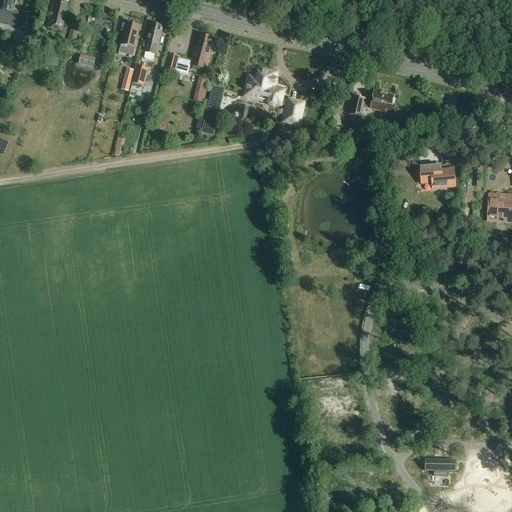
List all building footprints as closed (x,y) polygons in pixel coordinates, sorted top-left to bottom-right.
[(13,12),(16,0),(1,0),(0,6),(0,24),(15,28),(19,13),(13,12)] [(53,0),(47,28),(63,32),(67,15),(66,14),(68,3),(55,0),(53,0)] [(32,31),(34,24),(36,16),(25,13),(24,16),(22,29),(32,31)] [(158,24),(153,23),(153,24),(151,24),(147,42),(148,42),(146,53),(155,56),(157,45),(159,45),(159,44),(161,44),(162,39),(160,38),(163,27),(158,26),(158,24)] [(122,37),(120,45),(118,54),(134,58),(138,43),(136,42),(140,27),(127,24),(124,37),(122,37)] [(71,30),(68,41),(75,42),(77,32),(71,30)] [(188,76),(191,66),(207,71),(212,53),(211,53),(213,43),(212,43),(213,39),(208,38),(209,37),(202,35),(201,36),(200,36),(196,49),(194,49),(191,61),(179,58),(175,73),(188,76)] [(87,57),(84,67),(94,69),(96,59),(87,57)] [(49,66),(57,67),(59,59),(50,58),(49,66)] [(142,99),(149,70),(137,67),(130,96),(142,99)] [(127,69),(124,81),(131,83),(134,71),(127,69)] [(276,79),(275,79),(275,77),(273,73),(260,70),(260,69),(257,80),(253,79),(249,81),(245,97),(268,103),(268,104),(269,105),(269,106),(270,107),(271,107),(272,108),(273,108),(274,107),(275,107),(276,106),(276,105),(277,105),(280,105),(288,107),(284,123),(298,126),(303,105),(289,101),(289,102),(281,101),(283,92),(273,89),(274,85),(275,85),(276,85),(276,84),(277,84),(277,83),(277,82),(277,81),(277,80),(276,80),(276,79)] [(199,78),(193,101),(204,104),(209,81),(199,78)] [(396,107),(393,106),(395,99),(393,99),(394,97),(375,93),(373,102),(373,103),(373,105),(372,109),(371,110),(394,115),(396,107)] [(371,110),(372,109),(373,105),(364,104),(365,100),(354,98),(350,115),(361,118),(363,108),(371,110)] [(331,103),(333,122),(339,121),(338,113),(335,111),(334,102),(331,103)] [(325,115),(320,122),(327,127),(333,120),(325,115)] [(119,139),(116,155),(120,156),(124,140),(119,139)] [(438,172),(438,166),(421,167),(423,184),(431,184),(431,185),(433,185),(434,189),(449,188),(448,179),(454,178),(453,170),(438,172)] [(511,195),(488,194),(487,224),(511,224),(511,195)] [(437,297),(432,307),(457,320),(462,310),(437,297)] [(511,329),(488,317),(483,327),(507,340),(511,331),(511,329)] [(437,331),(437,343),(465,344),(465,333),(437,331)] [(388,339),(388,350),(416,350),(416,339),(388,339)] [(482,349),(481,360),(509,362),(510,351),(482,349)] [(319,359),(319,370),(347,370),(347,359),(319,359)] [(448,368),(445,379),(471,388),(475,378),(448,368)] [(398,374),(395,384),(421,394),(425,383),(398,374)] [(511,379),(496,380),(497,391),(511,390),(511,379)] [(333,383),(333,394),(361,394),(361,383),(333,383)] [(331,403),(328,414),(355,421),(358,411),(331,403)] [(431,416),(431,427),(459,428),(459,417),(431,416)] [(385,422),(378,431),(400,448),(407,439),(385,422)] [(337,428),(332,438),(358,449),(363,438),(337,428)] [(511,470),(485,467),(484,478),(511,481),(511,477),(511,470)] [(442,491),(441,502),(469,506),(470,495),(442,491)]
